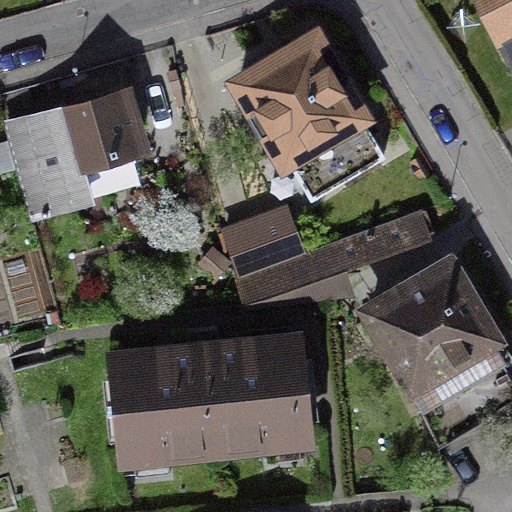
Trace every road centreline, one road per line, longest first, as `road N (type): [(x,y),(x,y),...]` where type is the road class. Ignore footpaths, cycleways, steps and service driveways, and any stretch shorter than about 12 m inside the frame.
road 1 (residential): [(511,213),(384,0)]
road 2 (residential): [(0,47),(168,0)]
